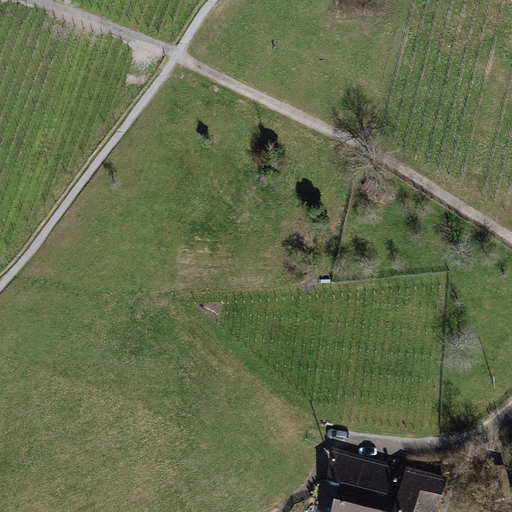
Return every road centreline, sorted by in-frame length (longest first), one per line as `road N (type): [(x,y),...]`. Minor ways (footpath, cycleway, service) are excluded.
road 1 (track): [(28,0),(177,56),(383,158),(511,240)]
road 2 (residential): [(332,439),(432,450),(511,410)]
